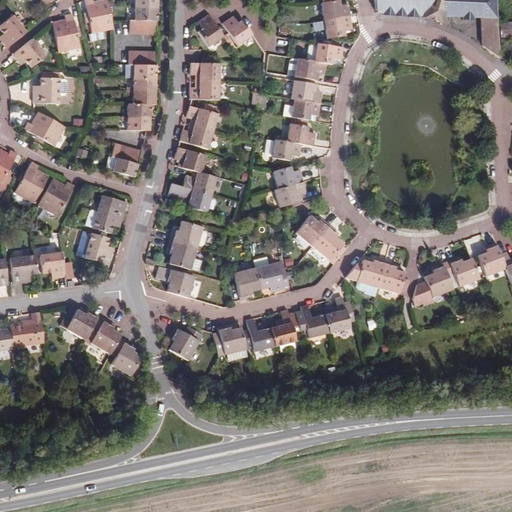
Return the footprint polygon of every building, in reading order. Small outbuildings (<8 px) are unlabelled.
[(157,8),(157,0),(134,0),(134,8),(157,8)] [(340,4),(339,0),(338,0),(320,3),(326,39),(345,36),(344,30),(350,29),(346,4),(340,4)] [(497,21),(495,0),(374,0),(376,12),(381,13),(414,14),(420,14),(420,16),(423,17),(424,16),(432,21),(430,23),(434,26),(436,23),(456,22),(456,25),(465,25),(465,22),(474,22),(497,21)] [(113,33),(108,8),(107,1),(93,4),(93,1),(86,2),(92,35),(89,36),(91,43),(107,40),(106,34),(113,33)] [(156,22),(157,8),(134,8),(134,21),(156,22)] [(65,20),(52,22),(51,23),(58,53),(79,49),(72,14),(64,15),(65,20)] [(208,15),(197,22),(202,30),(198,33),(208,48),(224,37),(220,30),(208,15)] [(1,43),(5,49),(25,32),(11,16),(0,25),(0,31),(2,34),(6,39),(2,42),(1,43)] [(223,24),(224,27),(238,46),(252,36),(241,21),(237,24),(235,21),(232,17),(228,21),(223,24)] [(511,19),(500,20),(501,34),(511,33),(511,19)] [(508,36),(501,36),(502,54),(511,53),(511,41),(508,41),(508,36)] [(45,56),(31,39),(12,54),(17,61),(22,57),(31,68),(45,56)] [(326,64),(332,65),(332,60),(340,61),(342,48),(317,43),(316,45),(311,45),(307,46),(305,60),(295,59),(292,61),(289,75),(318,80),(319,74),(324,75),(326,64)] [(126,130),(150,130),(150,104),(156,104),(156,50),(128,50),(128,64),(133,64),(132,102),(126,102),(126,130)] [(188,100),(192,100),(218,100),(218,62),(192,63),(189,63),(189,75),(189,76),(194,76),(194,88),(188,88),(188,91),(188,100)] [(40,94),(33,93),(33,105),(59,106),(60,81),(40,80),(40,87),(40,94)] [(292,117),(306,120),(309,120),(311,114),(317,115),(321,91),(316,90),(317,85),(294,81),(290,99),(294,99),(293,106),(284,105),(282,115),(292,117)] [(258,108),(260,93),(252,92),(250,107),(258,108)] [(215,107),(204,104),(202,110),(188,106),(186,113),(185,118),(189,119),(187,130),(181,129),(180,135),(178,141),(183,143),(207,149),(217,114),(213,113),(215,107)] [(65,128),(36,113),(29,126),(27,124),(23,131),(32,136),(54,148),(65,128)] [(315,131),(307,130),(308,125),(306,125),(291,122),(290,122),(287,141),(274,139),(271,156),(272,157),(272,160),(279,161),(279,159),(280,157),(285,158),(290,160),(291,154),(299,155),(301,143),(313,145),(315,131)] [(109,161),(113,163),(111,172),(132,178),(136,164),(141,151),(134,150),(115,144),(109,161)] [(205,212),(210,194),(215,177),(200,173),(205,155),(177,147),(174,155),(173,159),(178,161),(177,166),(193,171),(191,177),(185,176),(182,186),(175,184),(172,195),(185,200),(183,206),(205,212)] [(0,183),(17,154),(10,150),(8,154),(0,149),(0,183)] [(78,150),(76,158),(84,160),(86,152),(78,150)] [(36,171),(39,167),(32,163),(15,193),(33,204),(49,177),(36,171)] [(288,167),(272,171),(277,190),(274,191),(278,208),(302,202),(300,195),(305,193),(299,170),(290,172),(288,167)] [(67,187),(54,180),(39,207),(57,217),(74,187),(68,184),(67,187)] [(128,204),(104,197),(99,214),(94,213),(91,215),(88,226),(112,234),(116,221),(123,223),(128,204)] [(296,231),(332,263),(345,248),(341,245),(343,243),(336,236),(338,233),(321,217),(317,221),(310,215),(296,231)] [(189,269),(197,271),(200,261),(192,258),(196,245),(200,230),(200,227),(180,222),(177,229),(171,230),(165,253),(171,255),(168,264),(173,266),(189,270),(189,269)] [(203,231),(200,230),(196,245),(199,246),(203,244),(205,234),(203,231)] [(107,254),(111,240),(93,235),(90,243),(84,241),(79,257),(110,266),(113,255),(107,254)] [(305,249),(308,242),(295,236),(292,243),(305,249)] [(511,256),(509,257),(506,252),(500,254),(495,241),(484,246),(486,251),(476,255),(484,275),(505,266),(511,283),(511,282),(511,256)] [(58,279),(66,278),(63,254),(41,257),(43,276),(57,274),(58,279)] [(460,256),(431,267),(432,272),(423,276),(425,281),(418,284),(412,302),(414,305),(432,298),(431,296),(452,288),(447,276),(454,274),(458,286),(479,278),(471,257),(462,260),(460,256)] [(29,277),(38,276),(35,258),(9,261),(12,286),(24,285),(24,284),(23,278),(29,277)] [(405,271),(398,269),(399,264),(376,258),(374,263),(364,260),(363,265),(359,264),(348,278),(399,293),(403,277),(405,271)] [(281,262),(253,269),(232,274),(238,301),(244,299),(251,297),(250,292),(258,290),(266,288),(268,293),(276,291),(287,288),(283,268),(281,262)] [(171,271),(166,270),(157,267),(154,279),(167,283),(165,291),(186,297),(192,277),(171,271)] [(399,293),(405,295),(410,279),(403,277),(399,293)] [(229,360),(248,356),(246,348),(252,347),(253,351),(275,345),(296,341),(295,337),(302,335),(307,334),(308,338),(330,333),(350,328),(348,322),(355,321),(350,302),(344,303),(342,297),(336,298),(338,305),(324,308),(326,314),(319,315),(317,310),(311,311),(309,305),(301,307),(302,311),(290,314),(289,310),(280,312),(281,319),(275,321),(277,326),(263,330),(262,324),(255,326),(253,319),(246,321),(248,329),(242,331),(241,327),(231,329),(229,324),(226,325),(217,327),(218,331),(213,333),(219,355),(227,353),(229,360)] [(111,366),(129,376),(139,358),(131,353),(134,348),(118,340),(120,336),(112,331),(115,326),(112,324),(100,318),(91,312),(89,311),(85,317),(77,312),(75,314),(70,312),(61,328),(86,342),(93,330),(98,332),(91,344),(114,358),(111,366)] [(30,314),(31,323),(9,326),(9,329),(0,329),(0,351),(12,350),(12,347),(43,343),(39,313),(30,314)] [(203,330),(186,325),(183,331),(177,329),(174,328),(169,339),(173,341),(169,350),(189,359),(203,330)]
